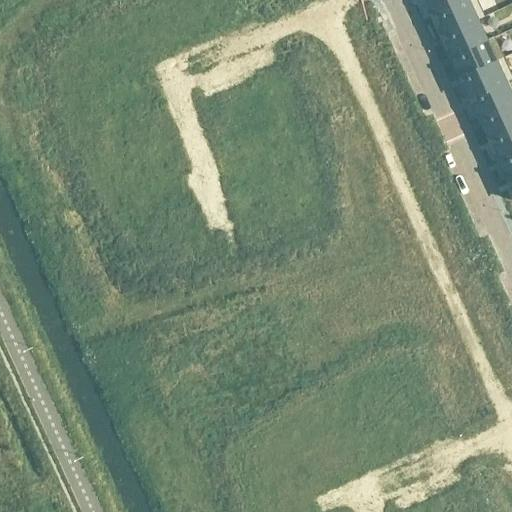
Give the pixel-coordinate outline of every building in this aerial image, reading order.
[(423,0),(431,16),(466,0),(423,0)] [(476,0),(466,0),(431,16),(441,37),(475,21),(476,22),(484,18),(476,0)] [(475,21),(441,37),(450,58),(485,42),(484,41),(476,22),(475,21)] [(485,42),(450,58),(460,78),(503,58),(493,37),(484,41),(485,42)] [(511,77),(503,58),(460,78),(469,99),(508,81),(509,82),(511,80),(511,77)] [(508,81),(469,99),(479,120),(511,104),(511,89),(509,82),(508,81)] [(511,104),(479,120),(488,140),(511,129),(511,104)] [(511,129),(488,140),(498,161),(511,154),(511,129)] [(511,154),(498,161),(507,182),(511,179),(511,154)]
